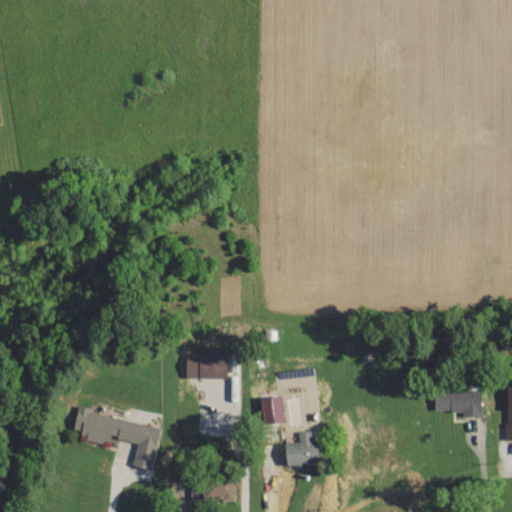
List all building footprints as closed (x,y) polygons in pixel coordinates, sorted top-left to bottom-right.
[(196,377),(224,377),(225,354),(197,353),(196,377)] [(461,416),(480,415),(479,389),(432,390),(432,410),(461,409),(461,416)] [(282,420),(278,394),(256,398),(260,423),(282,420)] [(158,425),(75,408),(71,427),(80,429),(78,436),(107,442),(109,435),(135,441),(130,464),(149,468),(158,425)] [(296,430),(297,441),(281,441),(282,463),(314,461),(312,429),(296,430)] [(231,499),(232,479),(202,477),(201,498),(231,499)]
